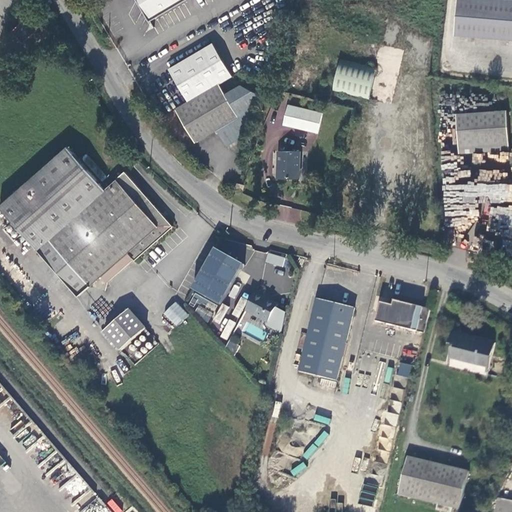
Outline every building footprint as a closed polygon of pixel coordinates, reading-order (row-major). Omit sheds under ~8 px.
[(150,20),(185,0),(141,0),(141,1),(139,1),(150,20)] [(511,0),(457,0),(455,31),(511,35),(511,0)] [(25,41),(41,27),(31,14),(15,28),(25,41)] [(172,68),(191,99),(221,82),(235,73),(216,41),(172,68)] [(371,97),(379,64),(343,55),(334,88),(371,97)] [(227,92),(221,82),(191,99),(178,107),(198,141),(218,130),(227,145),(245,136),(260,100),(243,83),(227,92)] [(285,122),(320,130),(325,111),(291,103),(285,122)] [(461,144),(511,140),(509,108),(459,112),(461,144)] [(511,145),(511,143),(511,140),(461,144),(462,150),(511,145)] [(107,188),(69,145),(1,204),(40,249),(51,239),(91,284),(103,274),(131,250),(136,257),(137,258),(175,225),(127,170),(107,188)] [(302,177),(302,149),(280,149),(279,176),(302,177)] [(244,192),(246,183),(239,181),(237,190),(244,192)] [(277,205),(275,219),(299,223),(302,210),(277,205)] [(80,295),(91,284),(51,239),(40,249),(80,295)] [(193,289),(220,306),(245,265),(218,248),(193,289)] [(109,280),(136,257),(131,250),(103,274),(109,280)] [(288,255),(273,251),(271,257),(286,261),(288,255)] [(270,320),(279,303),(258,291),(248,308),(270,320)] [(379,319),(426,332),(432,307),(396,296),(394,302),(391,301),(382,307),(379,319)] [(339,380),(355,306),(319,297),(302,370),(339,380)] [(176,301),(163,313),(176,327),(189,315),(176,301)] [(198,304),(194,312),(208,320),(213,312),(198,304)] [(122,349),(147,328),(130,309),(106,330),(122,349)] [(259,336),(258,327),(251,328),(251,336),(259,336)] [(452,356),(491,366),(497,342),(453,331),(451,343),(455,344),(453,352),(452,356)] [(231,336),(225,348),(234,352),(239,339),(231,336)] [(490,374),(491,366),(452,356),(451,364),(490,374)] [(408,376),(411,365),(400,363),(397,373),(408,376)] [(410,455),(400,493),(461,507),(470,470),(423,458),(410,455)] [(511,511),(511,497),(501,496),(498,511),(511,511)] [(114,511),(119,511),(121,511),(112,499),(107,502),(114,511)]
